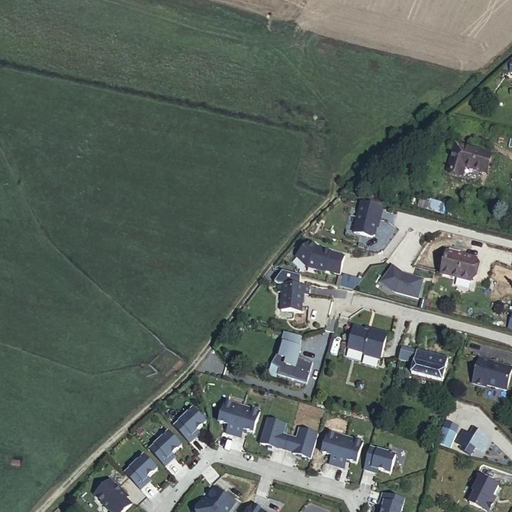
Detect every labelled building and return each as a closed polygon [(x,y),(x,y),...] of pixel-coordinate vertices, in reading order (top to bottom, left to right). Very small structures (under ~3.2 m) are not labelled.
[(463,176),(466,167),(466,164),(474,166),(473,168),(482,171),(487,153),(457,144),(449,171),(463,176)] [(493,155),(487,153),(482,171),(488,173),(493,155)] [(382,208),(362,203),(354,234),(372,238),(375,237),(379,220),(380,220),(382,212),(381,212),(382,208)] [(307,244),(297,260),(310,268),(326,273),(326,271),(340,275),(345,257),(331,253),(331,252),(319,249),(311,243),(307,244)] [(447,253),(442,275),(471,282),(477,260),(447,253)] [(381,283),(395,294),(418,300),(423,281),(408,277),(407,278),(405,277),(405,278),(402,277),(403,275),(393,268),(381,283)] [(274,283),(278,284),(278,292),(283,292),(281,311),(301,313),(303,295),(308,296),(309,287),(298,286),(300,277),(277,270),(274,283)] [(356,292),(359,280),(344,276),(341,288),(356,292)] [(381,361),(388,335),(371,330),(371,332),(366,330),(355,327),(348,349),(364,354),(364,356),(381,361)] [(309,384),(314,363),(301,360),(306,340),(286,336),(281,357),(276,356),(274,369),(281,370),(280,378),(309,384)] [(418,352),(403,348),(399,360),(415,364),(415,363),(411,362),(414,352),(418,353),(418,352)] [(414,352),(411,362),(415,363),(413,374),(443,381),(449,360),(428,355),(418,353),(414,352)] [(493,362),(479,358),(472,383),(486,387),(486,385),(506,391),(511,369),(511,368),(493,363),(493,362)] [(225,406),(219,428),(229,431),(227,439),(241,443),(244,435),(254,438),(260,417),(225,406)] [(188,442),(194,437),(191,434),(204,421),(192,408),(172,426),(188,442)] [(269,419),(261,446),(280,451),(280,450),(294,454),(294,455),(312,461),(320,434),(302,429),(298,439),(285,435),(288,425),(269,419)] [(455,435),(441,430),(437,440),(451,446),(451,445),(454,440),(455,435)] [(464,447),(461,451),(471,457),(484,436),(474,430),(468,440),(464,447)] [(163,466),(169,460),(167,457),(180,445),(167,431),(148,449),(163,466)] [(330,434),(324,455),(334,458),(331,466),(346,471),(348,462),(358,465),(364,444),(330,434)] [(365,471),(373,474),(374,470),(380,472),(392,475),(397,457),(372,450),(365,471)] [(139,489),(145,483),(142,481),(155,468),(142,454),(123,472),(139,489)] [(499,487),(481,477),(474,491),(476,492),(471,502),(488,510),(491,510),(494,504),(492,501),(495,496),(499,487)] [(110,511),(126,511),(133,506),(127,500),(129,498),(123,491),(121,492),(111,482),(98,495),(98,499),(110,511)] [(205,499),(201,505),(202,511),(229,511),(240,497),(220,483),(212,496),(209,496),(206,500),(205,499)] [(384,495),(381,503),(385,504),(382,511),(402,511),(405,502),(384,495)]
